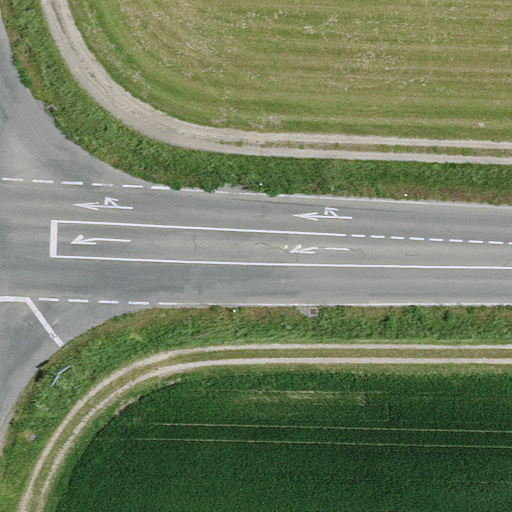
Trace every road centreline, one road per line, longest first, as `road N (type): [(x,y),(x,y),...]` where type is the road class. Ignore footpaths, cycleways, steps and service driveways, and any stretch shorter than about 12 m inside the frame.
road 1 (track): [(511,352),(236,349),(157,363),(95,398),(49,458),(30,511)]
road 2 (primary): [(511,255),(0,241)]
